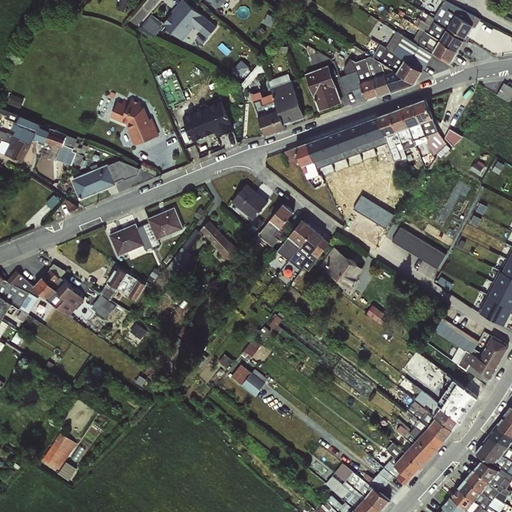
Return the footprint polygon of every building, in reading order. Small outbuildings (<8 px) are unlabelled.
[(209,0),(220,10),(229,0),(209,0)] [(444,0),(443,0),(433,18),(465,38),(473,26),(475,27),(480,19),(444,0)] [(188,1),(168,26),(188,42),(203,23),(209,28),(213,22),(188,1)] [(145,25),(158,35),(166,24),(152,14),(145,25)] [(420,28),(458,51),(464,40),(429,18),(426,22),(418,17),(414,24),(420,28)] [(458,51),(420,28),(413,39),(451,63),(458,51)] [(386,47),(423,71),(427,73),(438,56),(397,31),(386,47)] [(371,55),(415,83),(423,71),(386,47),(380,44),(371,55)] [(379,95),(366,57),(357,61),(342,51),(335,60),(343,66),(350,85),(360,82),(366,99),(379,95)] [(415,83),(371,55),(366,57),(379,95),(415,83)] [(243,62),(234,72),(242,80),(243,79),(245,80),(246,78),(248,79),(253,73),(251,71),(252,70),(243,62)] [(330,68),(307,76),(321,113),(344,105),(330,68)] [(290,76),(270,83),(286,128),(306,121),(290,76)] [(511,99),(511,98),(511,84),(505,81),(500,94),(511,99)] [(262,94),(252,98),(255,105),(262,102),(264,109),(276,104),(273,97),(264,100),(262,94)] [(14,96),(10,104),(22,109),(26,101),(14,96)] [(195,141),(237,125),(225,96),(184,112),(195,141)] [(120,103),(113,119),(129,126),(137,147),(161,138),(154,120),(152,122),(144,105),(128,98),(125,105),(120,103)] [(425,98),(414,103),(427,140),(434,155),(436,153),(441,157),(450,148),(438,131),(425,98)] [(261,103),(256,105),(259,115),(264,113),(261,103)] [(414,103),(401,107),(413,140),(415,144),(427,140),(414,103)] [(401,107),(389,112),(401,143),(403,148),(411,145),(410,141),(413,140),(401,107)] [(397,144),(401,143),(389,112),(378,116),(395,161),(401,158),(397,144)] [(22,113),(16,132),(36,139),(43,120),(22,113)] [(279,113),(260,119),(267,139),(286,132),(279,113)] [(396,165),(395,161),(378,116),(365,120),(376,150),(374,151),(379,167),(387,164),(388,168),(396,165)] [(41,127),(39,138),(67,144),(69,133),(41,127)] [(452,128),(447,137),(458,144),(464,135),(452,128)] [(0,137),(11,140),(8,157),(32,161),(36,140),(1,133),(0,137)] [(64,144),(59,158),(72,163),(77,148),(64,144)] [(83,163),(85,153),(77,151),(74,161),(83,163)] [(109,167),(73,181),(82,202),(117,187),(116,184),(125,180),(126,183),(144,176),(142,171),(123,162),(109,168),(109,167)] [(249,186),(233,205),(255,222),(270,203),(249,186)] [(260,231),(274,244),(302,213),(289,200),(260,231)] [(137,226),(111,237),(120,259),(145,248),(147,252),(163,246),(161,241),(186,231),(177,209),(149,221),(150,225),(139,230),(137,226)] [(213,223),(203,233),(218,249),(228,239),(213,223)] [(402,225),(394,240),(441,267),(449,252),(402,225)] [(477,310),(510,326),(511,321),(511,240),(510,240),(477,310)] [(323,269),(358,283),(368,261),(333,247),(323,269)] [(38,284),(74,314),(89,296),(71,281),(65,288),(58,282),(68,270),(57,261),(38,284)] [(110,283),(142,298),(150,280),(118,266),(110,283)] [(0,272),(0,330),(3,332),(7,322),(4,320),(13,302),(33,312),(41,294),(27,287),(32,277),(20,271),(16,280),(0,272)] [(104,293),(114,297),(118,286),(108,283),(104,293)] [(109,317),(118,302),(103,293),(94,307),(109,317)] [(129,337),(141,342),(147,326),(135,321),(129,337)] [(255,337),(244,353),(252,359),(263,343),(255,337)] [(478,396),(464,385),(418,352),(409,364),(470,408),(478,396)] [(245,361),(234,375),(258,395),(269,381),(245,361)] [(470,408),(409,364),(405,370),(424,381),(438,392),(437,395),(446,401),(443,406),(462,421),(470,408)] [(464,385),(478,396),(485,384),(471,374),(464,385)] [(415,400),(454,430),(462,421),(443,406),(429,394),(431,389),(413,376),(412,378),(408,375),(406,378),(414,385),(411,388),(417,394),(414,399),(415,400)] [(454,430),(415,400),(407,410),(445,440),(454,430)] [(445,440),(407,410),(404,414),(415,422),(413,424),(415,426),(412,430),(398,417),(396,420),(400,424),(432,454),(445,440)] [(496,423),(511,433),(511,417),(504,413),(496,423)] [(511,433),(496,423),(489,432),(511,447),(511,433)] [(432,454),(400,424),(396,429),(411,445),(405,451),(420,467),(432,454)] [(70,461),(79,439),(59,431),(47,460),(61,465),(63,458),(70,461)] [(511,447),(489,432),(482,442),(511,459),(511,447)] [(420,467),(405,451),(393,441),(386,449),(393,456),(384,466),(394,476),(405,484),(420,467)] [(511,459),(482,442),(474,452),(493,464),(499,470),(511,475),(511,459)] [(61,471),(72,479),(80,467),(69,459),(61,471)] [(511,479),(511,475),(499,470),(481,459),(473,468),(497,490),(501,484),(506,479),(511,481),(511,479)] [(380,491),(363,477),(343,462),(342,462),(335,472),(344,481),(381,509),(389,499),(380,491)] [(394,476),(384,466),(374,478),(366,473),(363,477),(380,491),(394,476)] [(497,490),(473,468),(466,477),(493,500),(495,495),(505,502),(510,490),(501,484),(497,490)] [(378,511),(381,509),(344,481),(342,483),(332,475),(326,482),(345,501),(357,511),(378,511)] [(493,500),(466,477),(458,487),(499,511),(500,511),(506,503),(505,502),(495,495),(493,500)] [(499,511),(458,487),(450,496),(469,511),(499,511)] [(357,511),(345,501),(342,504),(334,496),(322,488),(319,495),(325,501),(337,511),(357,511)] [(469,511),(450,496),(436,511),(469,511)] [(337,511),(325,501),(321,505),(318,503),(314,508),(317,511),(337,511)]
